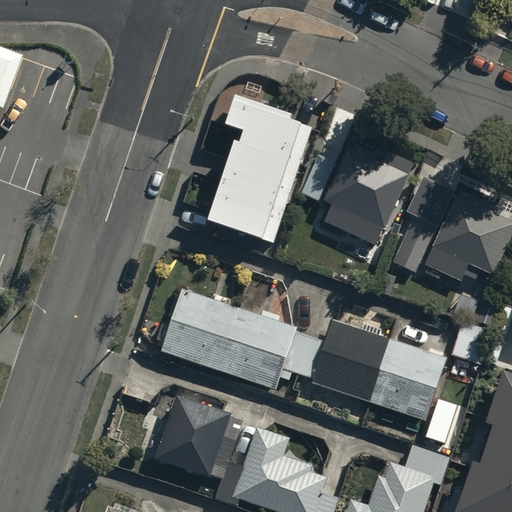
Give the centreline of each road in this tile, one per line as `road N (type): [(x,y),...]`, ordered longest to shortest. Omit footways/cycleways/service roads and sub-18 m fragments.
road 1 (tertiary): [(12,511),(181,0)]
road 2 (unclassified): [(511,125),(230,0)]
